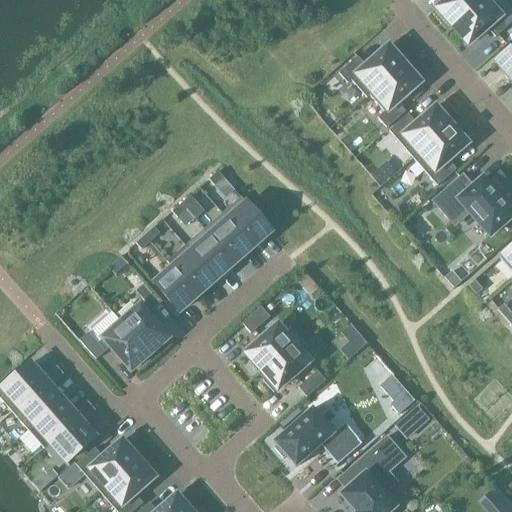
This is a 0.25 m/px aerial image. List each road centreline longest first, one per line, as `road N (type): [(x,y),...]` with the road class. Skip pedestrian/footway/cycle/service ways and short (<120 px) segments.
road 1 (residential): [(197,346),(143,394),(206,468)]
road 2 (residential): [(197,346),(259,419),(206,468)]
road 3 (residential): [(511,130),(406,6)]
road 4 (residential): [(289,260),(197,346)]
